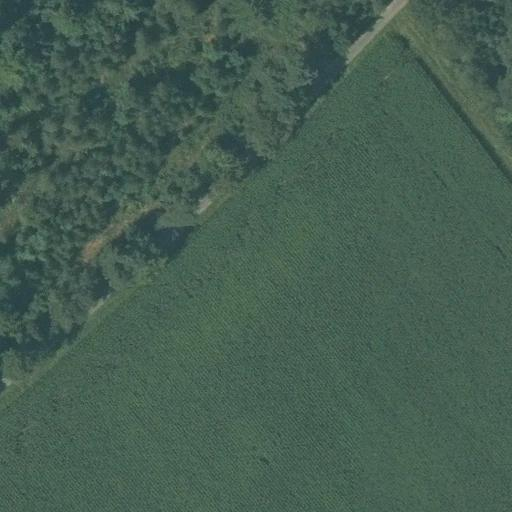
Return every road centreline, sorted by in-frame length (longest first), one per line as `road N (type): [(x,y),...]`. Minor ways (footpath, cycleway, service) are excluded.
road 1 (unclassified): [(402,0),(112,288),(0,384)]
road 2 (track): [(511,173),(394,7)]
